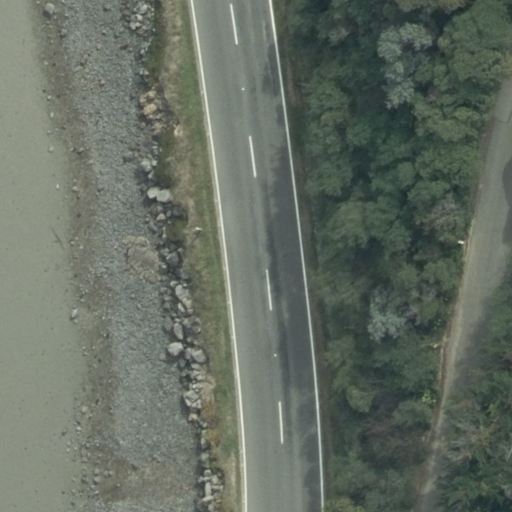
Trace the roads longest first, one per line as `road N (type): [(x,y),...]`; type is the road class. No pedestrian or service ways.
road 1 (tertiary): [(284,511),(274,327),(229,0)]
road 2 (residential): [(442,511),(511,173)]
